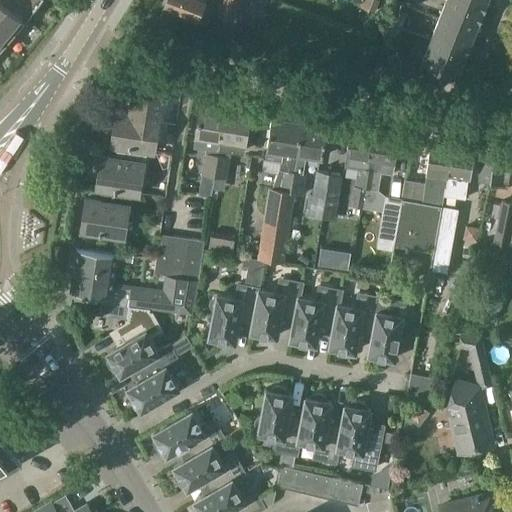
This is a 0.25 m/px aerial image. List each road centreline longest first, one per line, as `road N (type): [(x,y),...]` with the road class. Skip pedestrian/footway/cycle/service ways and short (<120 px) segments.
road 1 (residential): [(511,117),(76,45)]
road 2 (residential): [(393,385),(250,359),(105,439)]
road 3 (tertiary): [(105,439),(0,312)]
road 4 (tertiary): [(0,148),(76,45)]
